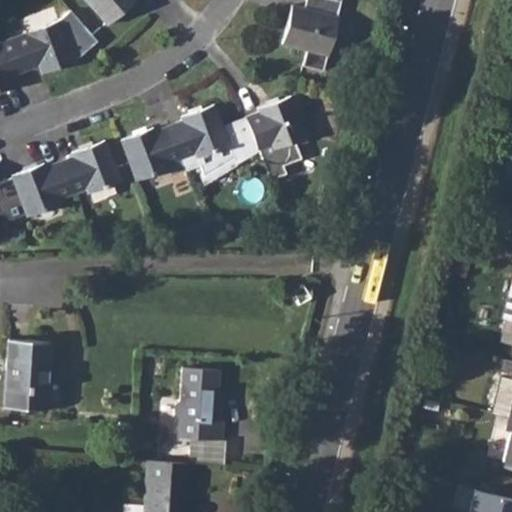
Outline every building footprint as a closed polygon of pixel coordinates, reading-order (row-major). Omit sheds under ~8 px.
[(84,0),(106,24),(126,7),(122,4),(126,0),(84,0)] [(321,71),(339,0),(338,0),(304,0),(303,8),(298,6),(294,21),(287,19),(280,43),(305,49),(301,65),(321,71)] [(294,21),(298,6),(290,4),(287,19),(294,21)] [(58,20),(11,37),(24,70),(38,65),(40,69),(54,64),(55,67),(74,60),(58,20)] [(11,37),(0,41),(0,84),(12,80),(10,75),(24,70),(11,37)] [(54,64),(40,69),(41,72),(55,67),(54,64)] [(306,138),(290,97),(258,109),(259,112),(245,118),(258,150),(258,152),(269,181),(286,175),(283,167),(301,160),(295,142),(306,138)] [(222,127),(214,105),(181,118),(183,121),(168,127),(181,159),(186,172),(200,167),(204,178),(234,160),(236,165),(258,152),(258,150),(245,118),(222,127)] [(153,128),(121,141),(136,182),(168,169),(167,165),(181,159),(168,127),(155,132),(153,128)] [(87,193),(119,180),(104,139),(71,152),(73,156),(59,161),(71,194),(85,188),(87,193)] [(25,213),(26,216),(59,203),(57,199),(71,194),(59,161),(45,166),(43,162),(0,181),(0,194),(0,195),(0,213),(7,217),(8,220),(25,213)] [(44,409),(49,341),(8,338),(3,405),(44,409)] [(176,436),(221,439),(222,420),(219,420),(215,420),(215,411),(220,408),(221,396),(217,395),(218,369),(180,366),(178,399),(174,403),(173,414),(177,418),(176,436)] [(495,412),(508,414),(511,415),(511,377),(499,375),(491,410),(495,412)] [(511,415),(508,414),(504,431),(508,432),(502,459),(511,461),(511,415)] [(190,490),(192,462),(146,459),(143,511),(185,511),(187,490),(190,490)] [(511,511),(511,498),(477,489),(471,511),(511,511)]
